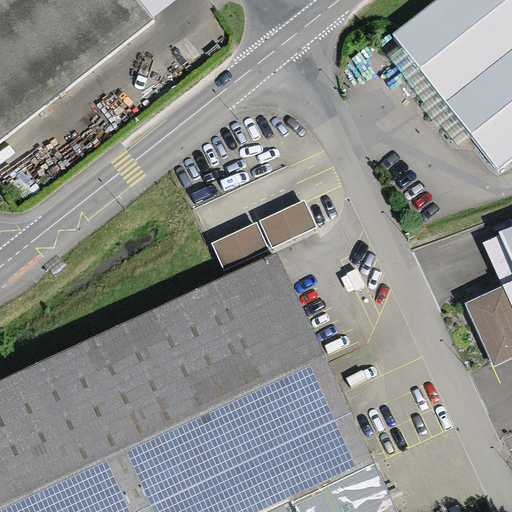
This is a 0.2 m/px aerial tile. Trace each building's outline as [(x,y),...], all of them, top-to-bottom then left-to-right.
[(0,0),(0,133),(147,21),(131,0),(0,0)] [(511,0),(443,0),(387,45),(490,175),(511,158),(511,0)] [(300,204),(207,247),(219,273),(312,229),(300,204)] [(511,234),(481,248),(499,289),(458,307),(486,368),(511,356),(511,234)] [(385,511),(267,261),(0,383),(0,511),(385,511)]
